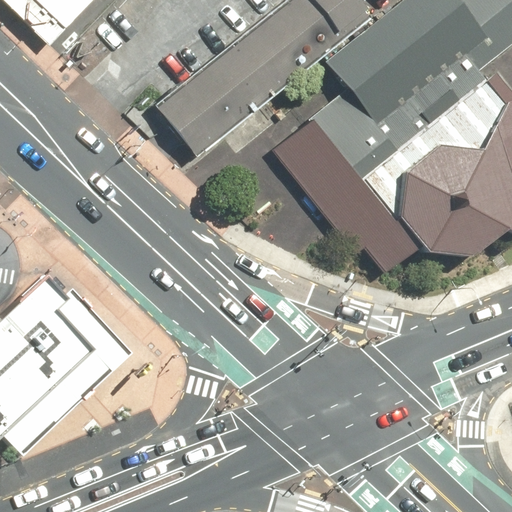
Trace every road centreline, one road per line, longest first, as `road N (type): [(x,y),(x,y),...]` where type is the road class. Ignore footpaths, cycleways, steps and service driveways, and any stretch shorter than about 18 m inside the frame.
road 1 (primary): [(0,59),(223,263)]
road 2 (primary): [(208,335),(0,132)]
road 3 (primary): [(223,263),(396,319),(483,319)]
road 4 (primary): [(223,263),(346,375)]
road 5 (primary): [(503,354),(468,426),(468,450),(489,507)]
road 6 (primary): [(140,461),(287,402)]
road 7 (primary): [(328,440),(187,496)]
road 8 (primary): [(140,461),(193,404),(208,335)]
road 9 (secondary): [(346,375),(483,319)]
road 10 (primary): [(389,413),(489,507)]
road 11 (primary): [(17,511),(140,461)]
road 12 (secondary): [(503,354),(389,413)]
